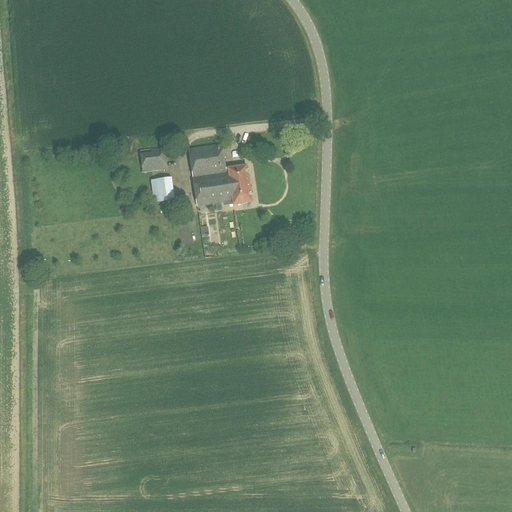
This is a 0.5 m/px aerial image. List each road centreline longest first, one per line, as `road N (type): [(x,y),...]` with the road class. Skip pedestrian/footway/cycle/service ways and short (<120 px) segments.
road 1 (tertiary): [(406,511),(326,315),(327,85),(310,28),(291,0)]
road 2 (unknown): [(326,121),(189,141)]
